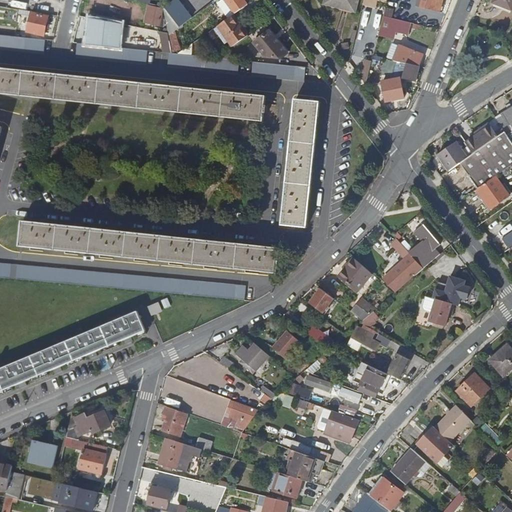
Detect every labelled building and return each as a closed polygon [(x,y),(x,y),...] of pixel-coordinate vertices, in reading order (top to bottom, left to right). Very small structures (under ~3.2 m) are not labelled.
[(178,0),(173,0),(164,8),(169,36),(174,32),(192,18),(178,0)] [(229,18),(233,15),(235,14),(226,0),(222,0),(219,3),(229,18)] [(226,0),(235,14),(248,5),(244,0),(226,0)] [(335,0),(334,6),(355,11),(357,0),(335,0)] [(440,12),(442,0),(423,0),(422,7),(416,6),(413,17),(433,21),(436,11),(440,12)] [(511,0),(494,0),(494,2),(511,8),(511,0)] [(32,12),(27,31),(44,35),(49,17),(32,12)] [(229,18),(217,27),(231,47),(248,36),(233,15),(229,18)] [(411,22),(384,15),(379,35),(392,38),(394,31),(407,34),(411,22)] [(123,24),(91,18),(88,44),(102,45),(121,48),(123,24)] [(266,56),(280,58),(287,53),(270,31),(255,42),(266,56)] [(169,36),(172,53),(180,49),(174,32),(169,36)] [(0,48),(43,53),(44,39),(0,35),(0,48)] [(145,64),(147,50),(121,48),(102,45),(88,44),(76,43),(75,56),(145,64)] [(392,43),(387,58),(394,59),(406,63),(420,66),(424,55),(400,45),(392,43)] [(178,54),(172,53),(168,53),(167,66),(237,74),(239,60),(219,58),(178,54)] [(406,63),(394,59),(393,71),(404,75),(406,63)] [(304,80),(305,67),(252,61),(251,75),(304,80)] [(404,75),(403,78),(416,81),(420,66),(406,63),(404,75)] [(0,68),(0,93),(28,96),(85,102),(215,116),(262,121),(265,96),(243,94),(204,90),(162,86),(120,81),(79,77),(41,73),(5,69),(0,68)] [(382,80),(387,98),(396,95),(397,98),(405,96),(399,76),(382,80)] [(295,100),(282,225),(306,227),(308,204),(312,167),(317,126),(319,102),(295,100)] [(505,133),(506,135),(511,131),(511,107),(495,118),(505,133)] [(472,139),(465,144),(466,145),(473,154),(477,151),(497,137),(490,127),(488,124),(470,135),(472,139)] [(494,178),(511,166),(511,143),(506,135),(505,133),(497,137),(477,151),(473,154),(467,158),(460,163),(479,189),(494,178)] [(449,171),(460,163),(467,158),(456,142),(438,156),(449,171)] [(479,189),(478,190),(491,209),(508,198),(494,178),(479,189)] [(21,222),(18,246),(277,273),(279,249),(257,247),(217,242),(179,238),(143,235),(109,231),(73,227),(42,224),(21,222)] [(410,253),(416,260),(430,247),(433,251),(440,245),(424,225),(414,233),(422,243),(410,253)] [(510,249),(511,247),(511,234),(511,232),(502,239),(510,249)] [(390,272),(396,278),(389,284),(394,291),(414,273),(416,275),(420,271),(424,268),(416,260),(410,253),(396,240),(391,245),(405,260),(390,272)] [(416,260),(424,268),(438,256),(433,251),(430,247),(416,260)] [(372,274),(362,266),(361,267),(353,260),(339,276),(355,290),(360,283),(363,285),(372,274)] [(0,264),(0,278),(8,279),(9,269),(9,265),(0,264)] [(15,279),(129,290),(244,300),(246,287),(16,266),(16,269),(15,279)] [(396,278),(390,272),(383,278),(389,284),(396,278)] [(438,281),(433,298),(435,299),(452,304),(458,305),(460,297),(466,299),(470,287),(463,285),(465,280),(450,276),(447,284),(438,281)] [(334,298),(321,289),(308,304),(322,314),(334,298)] [(435,299),(429,320),(446,325),(452,304),(435,299)] [(159,303),(150,306),(153,314),(163,310),(159,303)] [(352,312),(363,321),(370,315),(357,305),(352,312)] [(0,369),(0,391),(18,384),(53,369),(89,354),(123,340),(146,330),(138,311),(120,319),(0,369)] [(374,324),(372,328),(380,332),(382,328),(374,324)] [(331,347),(336,338),(314,325),(308,334),(331,347)] [(357,328),(352,339),(367,346),(372,336),(357,328)] [(288,330),(274,348),(286,359),(301,341),(288,330)] [(390,340),(377,334),(374,341),(386,347),(390,340)] [(269,356),(255,344),(250,350),(243,345),(236,354),(244,360),(241,364),(253,374),(269,356)] [(511,348),(509,345),(492,361),(506,376),(511,370),(511,348)] [(398,352),(413,357),(415,351),(400,346),(398,352)] [(397,352),(389,372),(403,377),(411,358),(397,352)] [(224,357),(220,362),(229,369),(233,363),(224,357)] [(360,378),(358,383),(376,391),(381,379),(384,380),(387,373),(359,362),(354,375),(360,378)] [(309,372),(305,383),(316,387),(315,390),(330,396),(335,382),(309,372)] [(475,373),(457,390),(471,405),(489,388),(475,373)] [(360,403),(363,393),(342,386),(339,396),(360,403)] [(267,404),(273,400),(263,393),(259,399),(267,404)] [(259,411),(235,402),(230,416),(244,421),(245,419),(248,421),(250,417),(253,419),(259,411)] [(435,427),(451,442),(472,421),(456,405),(435,427)] [(167,419),(164,430),(181,435),(188,415),(168,407),(164,418),(167,419)] [(326,431),(325,433),(352,443),(361,420),(324,407),(317,426),(318,429),(326,431)] [(72,419),(70,428),(77,425),(80,434),(83,433),(83,434),(94,430),(95,432),(112,426),(106,411),(89,417),(88,413),(72,419)] [(435,427),(434,426),(417,443),(438,462),(454,445),(451,442),(435,427)] [(486,429),(483,432),(498,447),(501,445),(486,429)] [(196,447),(167,438),(159,464),(177,469),(179,463),(181,464),(182,461),(191,464),(193,455),(199,457),(201,448),(196,447)] [(196,447),(201,448),(210,451),(213,442),(199,438),(196,447)] [(108,448),(73,439),(71,447),(83,449),(79,469),(102,475),(107,456),(106,455),(108,448)] [(33,444),(28,464),(53,471),(57,450),(33,444)] [(300,452),(324,461),(329,462),(332,455),(303,445),(300,452)] [(288,475),(302,479),(308,481),(311,473),(319,476),(324,461),(300,452),(293,450),(288,465),(291,466),(288,475)] [(404,483),(406,484),(427,462),(413,450),(393,473),(404,483)] [(480,461),(485,465),(495,455),(491,450),(480,461)] [(0,493),(6,495),(12,472),(13,467),(0,464),(0,493)] [(6,497),(13,498),(20,500),(25,475),(12,472),(6,495),(6,497)] [(288,475),(279,472),(273,490),(296,497),(302,479),(288,475)] [(384,505),(389,510),(391,511),(404,493),(385,479),(372,496),(373,497),(384,505)] [(154,484),(149,504),(167,508),(172,488),(154,484)] [(98,492),(65,485),(61,503),(93,511),(98,492)] [(285,511),(289,501),(267,496),(263,511),(285,511)] [(9,511),(13,498),(6,497),(2,511),(9,511)] [(379,511),(384,505),(373,497),(363,510),(359,508),(355,511),(379,511)]
